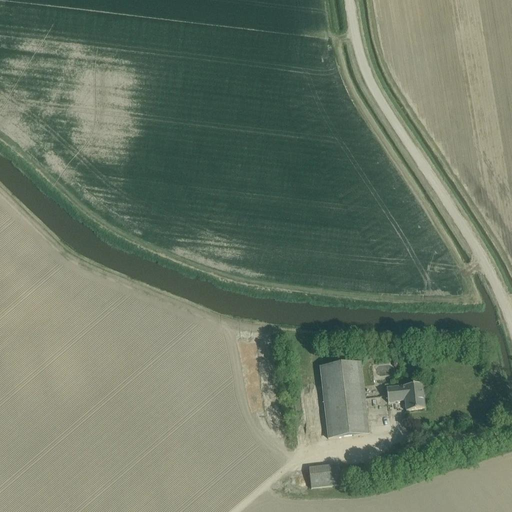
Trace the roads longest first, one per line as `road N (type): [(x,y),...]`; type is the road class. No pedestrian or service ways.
road 1 (unclassified): [(511,327),(492,275),(372,92),(350,0)]
road 2 (unknown): [(511,431),(303,457)]
